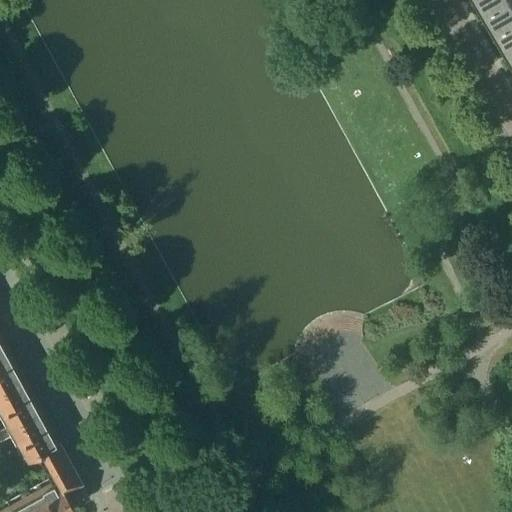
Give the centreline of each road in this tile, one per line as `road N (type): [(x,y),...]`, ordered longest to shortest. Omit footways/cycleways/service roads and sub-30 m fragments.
road 1 (residential): [(127,511),(0,280)]
road 2 (residential): [(511,118),(442,0)]
